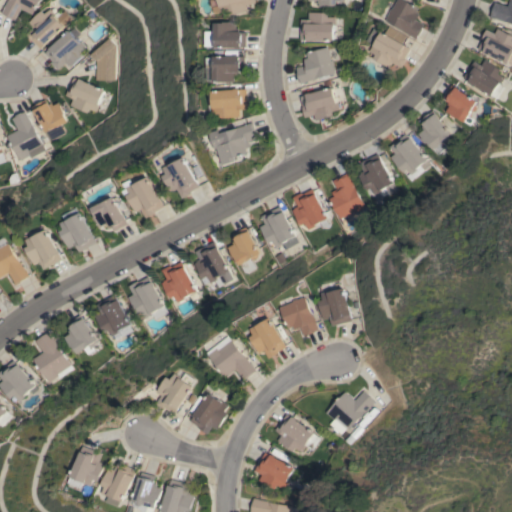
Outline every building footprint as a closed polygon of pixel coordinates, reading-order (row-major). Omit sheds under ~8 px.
[(8,0),(39,0),(32,14),(21,8),(15,20),(1,13),(8,0)] [(216,14),(212,0),(255,0),(256,3),(247,5),(248,11),(230,15),(229,11),(223,12),(216,14)] [(404,0),(418,8),(416,12),(419,14),(416,20),(424,24),(422,28),(423,28),(419,35),(418,35),(416,38),(385,20),(389,13),(388,12),(390,8),(392,9),(397,0),(404,0)] [(511,23),(505,21),(505,22),(495,18),(495,19),(488,17),(494,1),(507,5),(508,0),(511,0),(511,23)] [(39,48),(28,35),(36,28),(29,21),(41,10),(44,14),(50,9),(53,13),(56,10),(59,10),(60,11),(62,11),(64,9),(72,19),(64,26),(39,48)] [(328,12),(328,17),(335,17),(335,24),(334,24),(334,40),(312,40),(306,40),(306,39),(300,39),(300,19),(308,19),(308,12),(328,12)] [(208,35),(216,35),(216,23),(225,22),(237,21),(237,31),(242,31),(242,32),(247,32),(247,46),(242,46),(242,48),(237,48),(237,47),(217,47),(217,46),(208,46),(208,35)] [(385,34),(389,26),(407,36),(403,43),(410,48),(405,58),(406,58),(402,67),(393,62),(391,66),(389,65),(389,66),(374,58),(376,54),(370,51),(373,44),(367,40),(374,28),(385,34)] [(69,30),(69,31),(74,27),(80,34),(75,38),(78,42),(80,41),(85,46),(80,51),(83,55),(70,66),(69,65),(68,66),(65,62),(57,70),(50,62),(52,61),(44,53),(69,30)] [(483,38),(482,38),(486,29),(494,33),(497,27),(511,34),(511,64),(508,63),(507,64),(487,54),(483,52),(483,51),(478,48),(483,38)] [(108,38),(114,44),(113,80),(95,80),(95,60),(90,54),(108,38)] [(327,47),(331,60),(332,60),(334,65),(333,65),(334,69),(333,70),(334,73),(316,78),(317,78),(305,81),(305,82),(301,83),(299,78),(298,78),(297,73),(298,73),(296,67),(305,65),(303,58),(307,57),(305,53),(327,47)] [(241,55),(241,56),(246,56),(246,71),(241,71),(241,72),(239,72),(239,74),(236,74),(236,81),(224,81),(224,80),(215,81),(215,80),(208,80),(208,57),(216,57),(216,56),(227,56),(227,50),(239,50),(239,55),(241,55)] [(504,88),(497,99),(491,95),(491,96),(472,83),(472,84),(468,82),(469,81),(463,76),(474,60),(478,63),(482,57),(501,69),(498,73),(504,77),(500,84),(499,83),(499,84),(504,88)] [(72,77),(103,90),(97,104),(98,104),(95,111),(88,108),(87,112),(69,105),(72,98),(65,95),(72,77)] [(456,117),(455,118),(445,111),(449,105),(445,103),(447,99),(443,96),(451,84),(456,87),(456,86),(460,89),(477,101),(475,104),(476,105),(476,106),(476,108),(475,109),(474,110),(472,111),(471,111),(467,115),(473,119),(469,125),(464,121),(463,122),(456,117)] [(332,111),(333,115),(315,120),(314,115),(304,117),(302,107),(303,107),(300,96),(306,95),(306,93),(310,92),(310,93),(332,87),(336,102),(337,102),(339,109),(332,111)] [(236,89),(236,88),(241,88),(241,89),(248,88),(249,109),(241,109),(242,117),(223,118),(222,114),(216,114),(214,91),(236,89)] [(46,132),(31,107),(45,99),(48,104),(51,103),(52,105),(58,102),(64,113),(63,113),(67,121),(61,125),(65,132),(51,140),(47,131),(46,132)] [(451,134),(448,136),(448,137),(448,139),(446,141),(443,141),(442,140),(441,141),(446,147),(437,154),(427,142),(426,143),(418,133),(423,129),(421,127),(423,125),(422,123),(423,123),(421,120),(429,113),(429,114),(433,110),(438,117),(451,134)] [(45,150),(30,158),(29,155),(20,160),(7,135),(18,129),(12,118),(16,116),(15,115),(21,112),(22,113),(25,111),(45,150)] [(219,147),(216,148),(211,132),(220,129),(221,132),(249,124),(249,123),(253,122),(256,131),(257,131),(259,138),(249,140),(251,147),(247,148),(248,154),(236,157),(237,161),(224,165),(219,147)] [(409,180),(405,175),(408,173),(405,169),(401,171),(390,157),(394,153),(389,146),(406,133),(409,138),(410,137),(413,141),(427,159),(426,160),(429,164),(409,180)] [(358,175),(360,174),(359,173),(363,171),(359,163),(377,153),(396,189),(388,194),(384,187),(379,190),(380,190),(373,194),(370,188),(366,190),(358,175)] [(200,186),(190,192),(191,193),(183,198),(178,189),(172,192),(163,176),(168,173),(164,167),(171,163),(172,164),(185,157),(200,186)] [(328,198),(333,196),(331,191),(336,188),(332,180),(347,172),(350,179),(354,186),(353,186),(363,206),(356,210),(356,211),(352,213),(352,211),(339,218),(328,198)] [(128,195),(132,193),(129,187),(135,183),(136,184),(149,177),(160,196),(163,200),(161,201),(164,207),(155,211),(156,213),(147,218),(142,209),(137,212),(128,195)] [(293,197),(301,192),(302,194),(312,188),(327,218),(325,219),(328,225),(322,228),(319,222),(314,225),(315,226),(308,229),(304,223),(300,225),(292,209),(297,206),(293,197)] [(115,196),(125,215),(126,215),(127,218),(126,219),(129,224),(116,231),(114,227),(112,227),(111,225),(109,226),(108,223),(102,226),(98,219),(97,219),(96,216),(97,215),(93,208),(115,196)] [(259,227),(265,224),(261,216),(279,206),(282,212),(283,211),(286,215),(285,216),(296,236),(295,236),(298,242),(289,247),(286,241),(275,247),(274,245),(271,247),(259,227)] [(80,252),(76,245),(70,248),(61,231),(65,229),(62,223),(69,219),(68,218),(67,219),(64,215),(78,207),(81,213),(83,212),(93,232),(94,232),(96,236),(95,237),(98,242),(80,252)] [(45,269),(41,262),(35,264),(26,248),(31,245),(27,239),(34,235),(35,236),(48,229),(59,249),(59,248),(61,252),(60,253),(63,259),(45,269)] [(234,257),(233,258),(228,247),(233,244),(232,242),(235,240),(234,238),(236,237),(235,236),(240,234),(240,235),(249,230),(251,234),(250,235),(260,253),(257,254),(256,258),(253,259),(250,258),(254,266),(253,268),(246,273),(243,272),(239,264),(238,265),(234,257)] [(21,262),(22,262),(27,271),(28,271),(30,275),(27,277),(27,278),(20,282),(20,281),(16,283),(10,272),(0,278),(0,248),(10,243),(21,262)] [(195,251),(201,248),(203,252),(209,249),(210,250),(217,246),(229,271),(228,271),(231,278),(224,282),(221,275),(216,277),(216,279),(209,282),(206,276),(202,278),(194,263),(196,262),(196,260),(199,259),(195,251)] [(173,296),(169,298),(161,283),(163,282),(163,280),(166,279),(161,269),(170,265),(170,267),(182,261),(196,290),(183,297),(183,299),(176,302),(173,296)] [(154,319),(151,314),(144,317),(141,311),(137,313),(128,297),(133,294),(128,286),(138,281),(148,276),(151,282),(152,281),(154,286),(164,305),(163,306),(167,312),(154,319)] [(331,326),(329,318),(323,319),(318,301),(322,299),(320,292),(328,290),(328,292),(343,288),(348,309),(349,309),(350,314),(349,314),(351,320),(331,326)] [(121,336),(118,331),(111,335),(107,329),(103,331),(94,315),(100,311),(96,304),(114,294),(117,300),(118,299),(120,304),(130,323),(128,325),(131,331),(121,336)] [(292,301),(292,300),(296,298),(296,299),(301,297),(302,298),(304,296),(312,315),(312,314),(318,329),(315,331),(315,332),(308,335),(307,334),(303,335),(300,327),(294,329),(292,326),(288,328),(279,307),(292,301)] [(70,333),(68,331),(71,329),(69,328),(70,327),(68,323),(79,314),(82,319),(83,318),(86,321),(85,322),(97,339),(77,354),(72,346),(71,346),(64,337),(70,333)] [(277,352),(277,353),(268,358),(264,350),(258,353),(249,337),(252,335),(249,328),(255,324),(256,325),(269,317),(281,336),(284,340),(282,341),(286,347),(277,352)] [(58,378),(57,376),(48,382),(33,359),(43,352),(35,340),(49,331),(57,344),(56,344),(72,368),(58,378)] [(207,355),(208,354),(206,352),(227,335),(231,340),(244,357),(245,357),(252,365),(256,370),(243,380),(234,369),(225,377),(207,355)] [(0,386),(0,382),(3,380),(0,377),(0,371),(13,360),(17,365),(18,364),(21,367),(21,368),(35,385),(38,389),(31,394),(28,391),(23,395),(24,396),(19,401),(14,395),(11,398),(0,386)] [(174,414),(165,408),(164,409),(155,404),(161,395),(159,394),(158,392),(156,391),(166,376),(170,379),(174,373),(180,377),(184,371),(196,380),(192,386),(193,387),(174,414)] [(345,391),(354,400),(363,390),(366,393),(372,398),(371,399),(375,401),(371,405),(363,413),(363,412),(348,429),(336,418),(334,419),(326,412),(345,391)] [(217,429),(212,426),(207,434),(198,428),(198,427),(190,421),(193,415),(192,415),(195,411),(196,411),(208,393),(221,402),(222,400),(228,405),(224,411),(227,413),(217,429)] [(0,405),(11,416),(1,427),(0,426),(0,405)] [(296,448),(293,451),(277,440),(282,434),(275,429),(287,413),(292,417),(292,416),(296,419),(314,432),(313,433),(320,438),(312,450),(306,445),(301,452),(296,448)] [(84,445),(103,453),(100,461),(103,463),(104,464),(106,465),(99,480),(95,479),(92,486),(86,483),(84,488),(70,482),(84,445)] [(265,451),(270,455),(271,454),(275,456),(275,457),(294,467),(286,481),(288,482),(284,488),(278,485),(275,489),(259,480),(262,474),(254,470),(265,451)] [(109,501),(111,496),(104,493),(107,486),(103,485),(110,467),(115,470),(118,462),(138,470),(136,476),(137,476),(135,481),(134,480),(126,501),(124,500),(121,506),(109,501)] [(140,481),(139,481),(141,476),(145,477),(146,473),(157,476),(155,480),(157,480),(156,482),(159,483),(158,486),(164,488),(161,499),(160,499),(157,508),(157,507),(156,511),(145,511),(144,511),(143,510),(143,509),(137,507),(135,503),(136,501),(134,500),(140,481)] [(169,489),(168,489),(170,484),(171,485),(172,478),(191,484),(189,492),(196,494),(191,511),(187,511),(186,511),(167,511),(163,510),(169,489)] [(289,511),(250,511),(253,497),(258,498),(258,499),(268,501),(267,501),(291,506),(289,511)]
